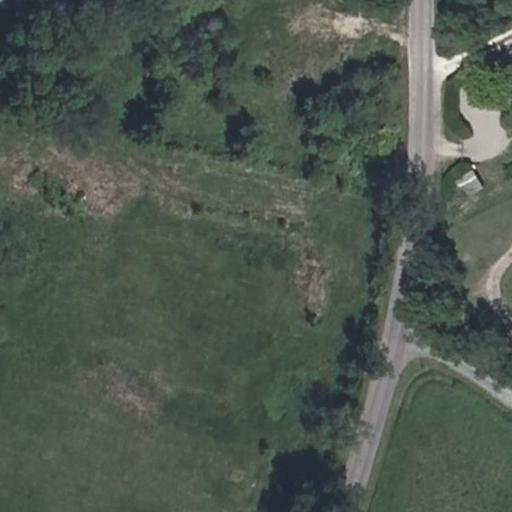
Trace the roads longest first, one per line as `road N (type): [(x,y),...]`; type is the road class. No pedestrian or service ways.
road 1 (unclassified): [(397,337),(423,154),(424,0)]
road 2 (unclassified): [(347,511),(397,337)]
road 3 (unclassified): [(397,337),(455,362),(511,405)]
